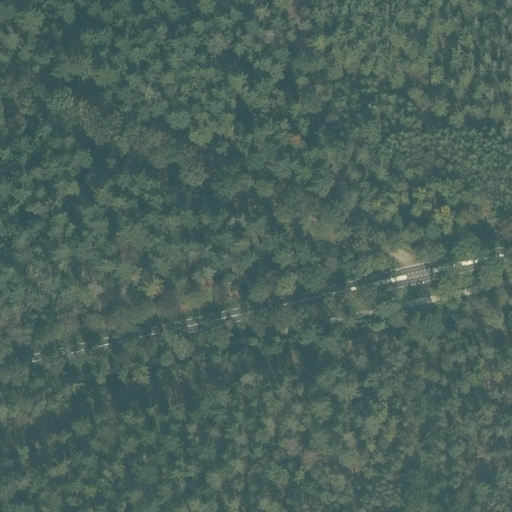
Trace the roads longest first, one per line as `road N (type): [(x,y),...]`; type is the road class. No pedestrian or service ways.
road 1 (secondary): [(0,368),(511,252)]
road 2 (track): [(0,88),(362,236)]
road 3 (track): [(362,236),(293,0)]
